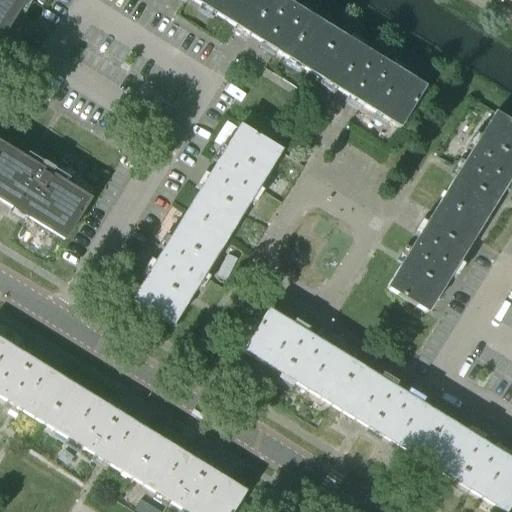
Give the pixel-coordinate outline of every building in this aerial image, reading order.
[(0,0),(0,42),(26,0),(0,0)] [(185,0),(397,131),(423,89),(278,0),(185,0)] [(384,291),(425,316),(511,176),(511,127),(493,115),(384,291)] [(130,303),(170,328),(279,153),(238,128),(130,303)] [(0,203),(62,242),(87,201),(0,148),(0,203)] [(241,353),(498,511),(504,511),(511,500),(511,464),(265,313),(241,353)] [(0,400),(180,511),(233,511),(244,495),(0,344),(0,400)]
